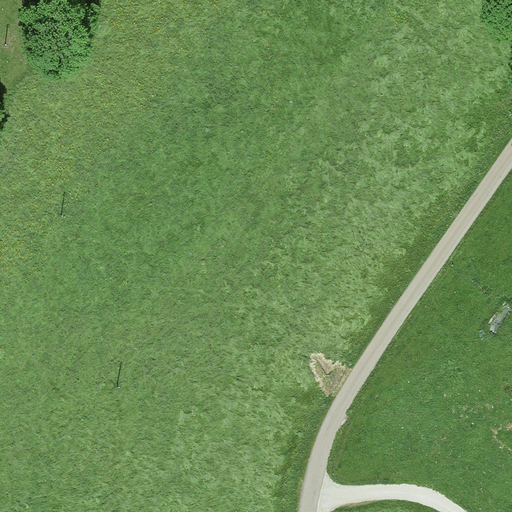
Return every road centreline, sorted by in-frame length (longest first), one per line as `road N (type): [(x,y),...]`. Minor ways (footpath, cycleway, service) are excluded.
road 1 (unclassified): [(305,511),(328,424),(511,164)]
road 2 (track): [(309,495),(392,489),(434,498),(454,511)]
